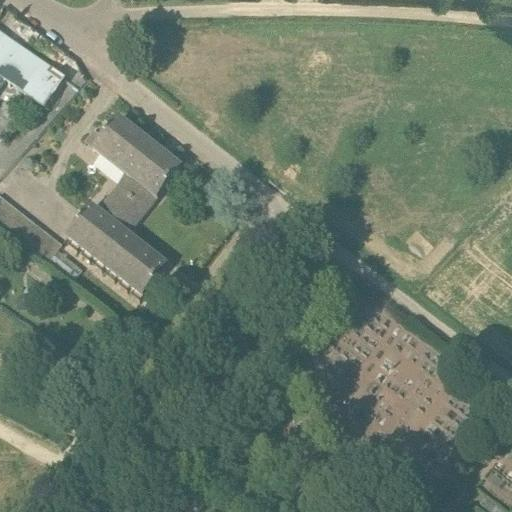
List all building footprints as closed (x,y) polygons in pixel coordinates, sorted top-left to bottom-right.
[(0,92),(0,93),(2,94),(6,96),(8,96),(10,96),(12,96),(14,96),(17,95),(17,94),(45,113),(66,83),(0,37),(0,92)] [(67,241),(143,301),(167,271),(128,240),(157,202),(158,203),(181,173),(118,123),(103,141),(93,133),(83,145),(126,179),(97,216),(91,211),(67,241)] [(62,249),(0,200),(0,232),(46,269),(62,249)] [(405,243),(422,258),(433,247),(417,231),(405,243)] [(29,298),(20,298),(15,305),(19,313),(28,313),(33,306),(29,298)] [(200,421),(215,432),(229,414),(230,415),(230,414),(200,391),(199,392),(212,401),(209,405),(213,408),(203,422),(201,420),(200,421)]
